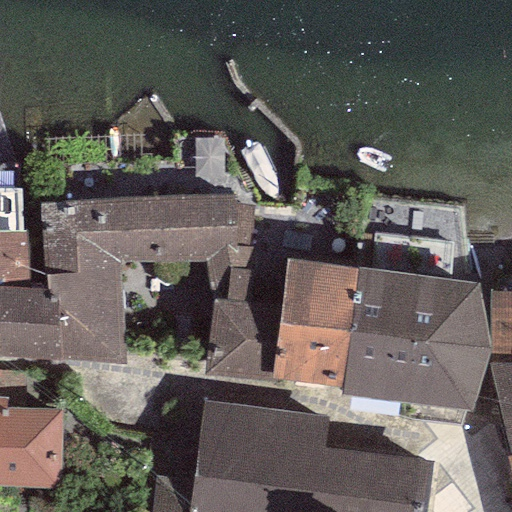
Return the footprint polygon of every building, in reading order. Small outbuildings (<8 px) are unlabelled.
[(20,189),(0,188),(0,286),(29,289),(27,231),(22,231),(20,189)] [(39,201),(48,290),(47,301),(58,301),(60,359),(125,365),(117,262),(206,262),(214,301),(203,375),(257,381),(263,304),(248,303),(253,207),(237,205),(237,196),(39,201)] [(357,268),(286,259),(271,379),(342,389),(357,268)] [(478,284),(357,268),(342,389),(340,396),(470,411),(486,356),(486,341),(478,284)] [(29,289),(0,286),(0,355),(60,359),(58,301),(47,301),(48,290),(29,289)] [(511,291),(490,292),(490,363),(511,363),(511,291)] [(511,363),(490,363),(490,370),(510,455),(511,454),(511,363)] [(7,398),(0,398),(0,487),(58,491),(61,410),(6,407),(7,398)] [(328,417),(201,400),(196,447),(160,441),(150,511),(424,511),(432,463),(323,450),(328,417)]
